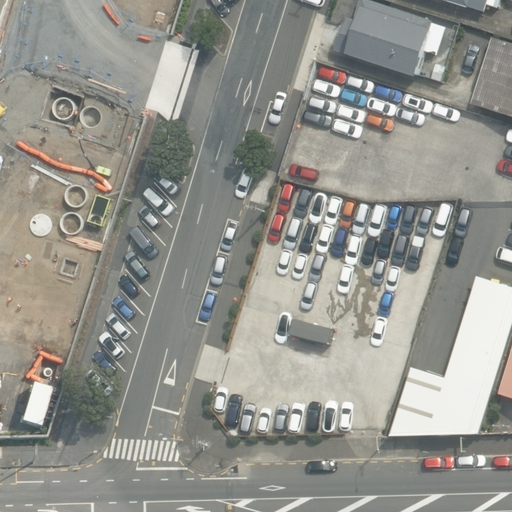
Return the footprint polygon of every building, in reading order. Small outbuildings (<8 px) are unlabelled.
[(511,0),(428,0),(510,27),(511,21),(511,0)] [(465,32),(389,9),(371,65),(448,89),(465,32)] [(511,75),(502,110),(511,112),(511,75)] [(39,236),(31,259),(71,273),(79,250),(39,236)] [(413,366),(391,435),(481,433),(511,334),(511,284),(505,282),(506,280),(493,275),(491,278),(479,275),(447,376),(413,366)] [(295,319),(291,334),(332,345),(334,337),(335,337),(337,329),(295,319)] [(511,355),(500,392),(511,396),(511,355)]
